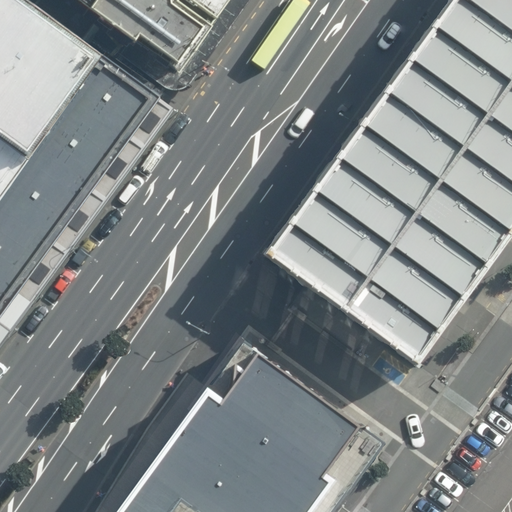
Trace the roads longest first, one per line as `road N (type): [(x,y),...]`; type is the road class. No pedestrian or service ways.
road 1 (primary): [(398,0),(43,511)]
road 2 (primary): [(0,434),(305,0)]
road 3 (residential): [(434,439),(281,327)]
road 4 (residential): [(511,332),(434,439)]
